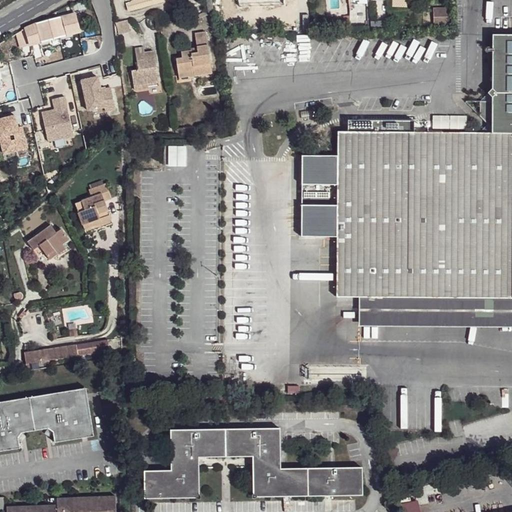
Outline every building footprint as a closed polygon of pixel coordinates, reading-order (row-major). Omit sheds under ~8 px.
[(136,0),(126,3),(128,11),(163,1),(162,0),(136,0)] [(433,9),(434,26),(449,26),(448,8),(433,9)] [(25,28),(30,45),(39,43),(49,40),(60,37),(66,36),(80,32),(75,13),(61,17),(36,24),(35,24),(25,28)] [(127,20),(115,23),(118,33),(130,30),(127,20)] [(195,34),(197,49),(197,53),(192,54),(191,51),(181,52),(182,58),(176,59),(178,73),(194,70),(194,76),(212,73),(206,32),(195,34)] [(511,35),(492,35),(491,89),(487,94),(491,98),(491,102),(480,102),(479,117),(491,128),(491,133),(511,133),(511,35)] [(62,44),(60,37),(49,40),(51,46),(62,44)] [(135,49),(139,70),(132,71),(134,86),(148,84),(159,82),(154,52),(145,53),(144,47),(135,49)] [(97,78),(81,81),(87,112),(104,108),(105,112),(114,110),(110,89),(100,91),(97,78)] [(52,98),(39,100),(45,129),(70,124),(62,85),(50,87),(52,98)] [(12,102),(0,105),(0,133),(2,140),(25,134),(19,113),(15,114),(12,102)] [(432,115),(432,125),(466,125),(466,114),(432,115)] [(348,120),(348,132),(414,132),(414,121),(348,120)] [(337,237),(336,297),(359,298),(511,298),(511,133),(491,133),(414,132),(348,132),(338,132),(337,156),(337,185),(337,205),(337,237)] [(167,166),(186,165),(186,145),(166,145),(167,166)] [(337,185),(337,156),(302,156),(302,185),(337,185)] [(89,190),(92,197),(75,204),(83,225),(100,219),(101,224),(111,220),(105,201),(112,198),(106,184),(89,190)] [(337,237),(337,205),(301,205),(301,237),(337,237)] [(41,208),(21,224),(30,236),(50,220),(41,208)] [(100,219),(83,225),(85,230),(101,224),(100,219)] [(28,242),(33,250),(40,246),(50,260),(57,255),(54,251),(63,245),(69,240),(61,229),(56,232),(51,225),(28,242)] [(63,245),(54,251),(57,255),(66,249),(63,245)] [(14,294),(16,301),(21,300),(22,299),(23,298),(23,296),(23,295),(22,293),(20,293),(20,292),(18,293),(14,294)] [(511,327),(511,298),(359,298),(359,326),(511,327)] [(110,352),(108,340),(40,350),(24,353),(26,363),(78,355),(78,357),(110,352)] [(31,397),(36,430),(48,429),(50,430),(53,432),(55,442),(94,436),(86,388),(31,397)] [(36,430),(31,397),(0,402),(0,451),(20,448),(18,438),(20,435),(22,433),(36,430)] [(144,471),(145,498),(196,497),(197,499),(200,499),(200,495),(199,495),(198,462),(198,457),(230,456),(253,456),(253,461),(254,493),(252,495),(252,498),(255,498),(256,496),(329,495),(362,495),(362,468),(280,469),(280,460),(279,429),(171,430),(171,463),(171,470),(144,471)] [(6,509),(6,511),(116,511),(116,499),(57,501),(57,505),(57,508),(6,509)]
